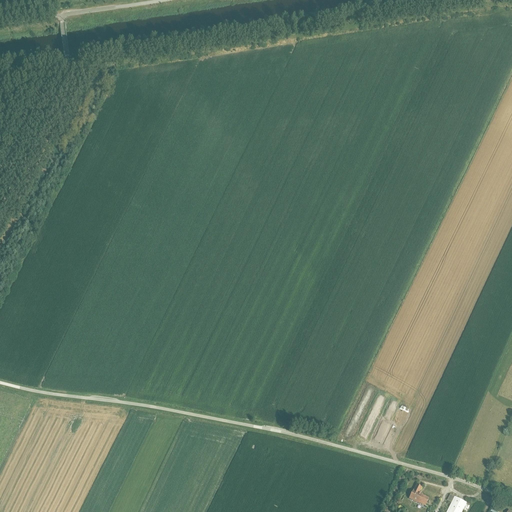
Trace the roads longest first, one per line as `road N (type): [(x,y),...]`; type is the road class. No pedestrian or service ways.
road 1 (unclassified): [(511,498),(247,424),(0,384)]
road 2 (unclassified): [(0,211),(69,73),(61,17)]
